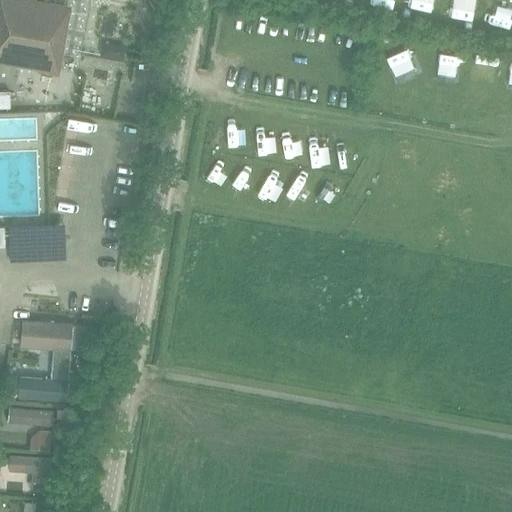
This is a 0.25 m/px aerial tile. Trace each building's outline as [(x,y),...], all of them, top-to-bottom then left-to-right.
[(34,0),(0,0),(0,2),(0,61),(58,72),(68,10),(35,4),(36,0),(34,0)] [(108,9),(108,0),(93,0),(92,6),(108,9)] [(414,0),(390,0),(389,11),(412,15),(414,0)] [(449,26),(451,0),(432,0),(430,23),(449,26)] [(485,30),(486,9),(465,8),(463,28),(485,30)] [(81,56),(100,59),(102,45),(83,41),(81,56)] [(387,49),(366,59),(376,78),(397,68),(387,49)] [(438,77),(443,58),(420,52),(415,71),(438,77)] [(460,53),(451,69),(471,79),(480,63),(460,53)] [(510,83),(511,70),(511,62),(491,60),(488,80),(510,83)] [(38,70),(35,95),(51,97),(54,72),(38,70)] [(0,107),(11,108),(10,91),(10,80),(0,80),(0,107)] [(256,199),(265,182),(250,175),(242,191),(256,199)] [(305,204),(311,186),(303,183),(296,201),(305,204)] [(5,227),(0,226),(0,253),(12,253),(12,240),(5,241),(5,227)] [(0,423),(32,426),(33,410),(0,408),(0,423)] [(15,428),(14,451),(31,451),(32,428),(15,428)] [(0,456),(0,475),(19,476),(20,457),(0,456)]
